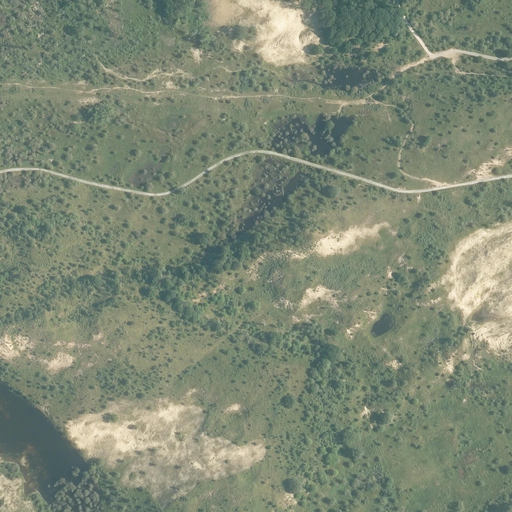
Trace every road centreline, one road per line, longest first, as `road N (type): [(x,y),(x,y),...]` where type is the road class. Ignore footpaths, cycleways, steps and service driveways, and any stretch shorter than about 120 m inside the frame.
road 1 (unknown): [(0,45),(50,54),(87,46),(107,70),(142,81),(158,71),(194,78),(220,65),(358,86),(413,122),(399,158),(404,174),(440,185),(511,172)]
road 2 (track): [(297,161),(239,154),(157,196),(46,172),(0,175)]
road 3 (track): [(511,177),(411,192),(297,161)]
